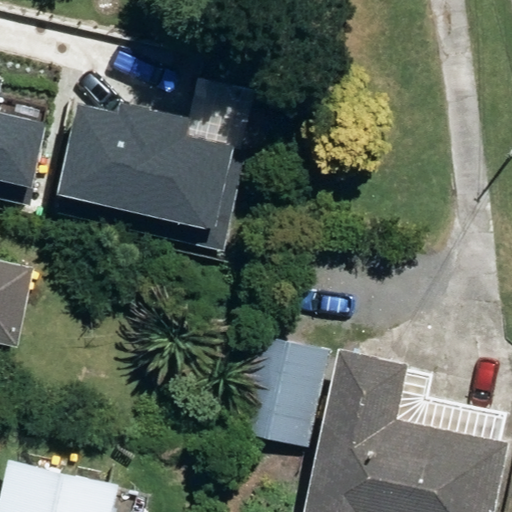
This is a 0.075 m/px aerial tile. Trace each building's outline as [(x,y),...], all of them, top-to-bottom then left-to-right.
[(96,0),(96,5),(112,8),(113,0),(96,0)] [(0,184),(32,191),(47,123),(0,111),(0,81),(0,184)] [(60,193),(214,226),(232,144),(190,136),(193,118),(116,102),(117,112),(79,104),(60,193)] [(374,240),(292,234),(289,278),(371,284),(374,240)] [(0,336),(7,338),(23,258),(0,253),(0,336)] [(483,511),(500,430),(385,408),(395,350),(325,336),(292,511),(483,511)] [(0,511),(100,511),(108,473),(0,450),(0,511)]
